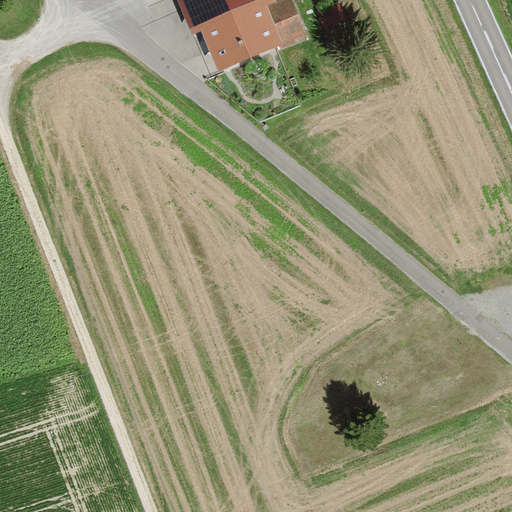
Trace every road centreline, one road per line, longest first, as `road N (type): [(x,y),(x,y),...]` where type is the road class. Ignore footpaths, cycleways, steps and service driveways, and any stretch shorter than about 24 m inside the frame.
road 1 (residential): [(511,349),(82,0)]
road 2 (track): [(149,511),(0,126)]
